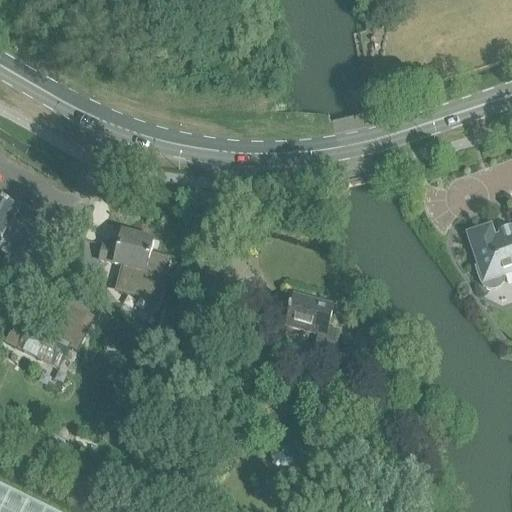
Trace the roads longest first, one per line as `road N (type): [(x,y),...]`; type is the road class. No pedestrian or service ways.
road 1 (secondary): [(335,150),(243,157),(175,148),(107,129),(0,70)]
road 2 (secondary): [(335,150),(511,95)]
